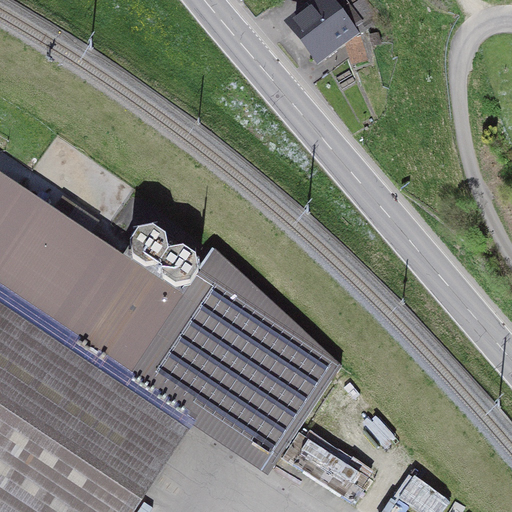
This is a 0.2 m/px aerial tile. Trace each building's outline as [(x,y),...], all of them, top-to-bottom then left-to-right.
[(345,37),(349,41),(360,32),(341,7),(350,0),(325,0),(327,1),(294,27),(318,58),(345,37)] [(341,368),(214,252),(198,275),(195,280),(183,298),(182,300),(122,260),(0,178),(0,511),(39,511),(0,485),(0,398),(137,491),(196,402),(280,459),(341,368)] [(195,261),(153,232),(138,235),(122,260),(182,300),(183,298),(195,280),(198,275),(195,261)] [(0,398),(0,485),(39,511),(122,511),(137,491),(0,398)] [(354,504),(375,472),(313,433),(293,465),(354,504)] [(414,478),(400,502),(417,511),(444,511),(451,499),(414,478)]
